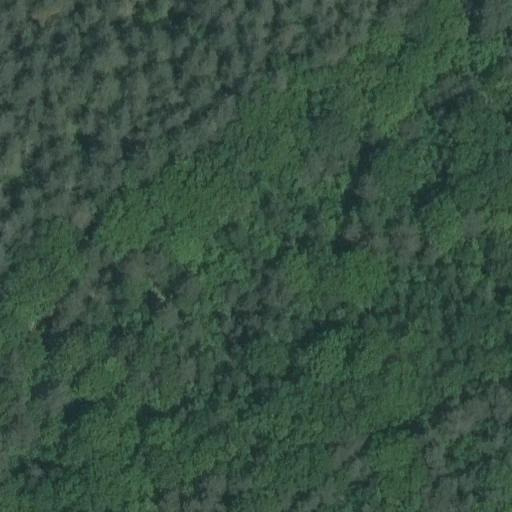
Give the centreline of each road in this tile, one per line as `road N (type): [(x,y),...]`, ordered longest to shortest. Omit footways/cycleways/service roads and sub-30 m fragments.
road 1 (track): [(0,299),(460,17),(460,0)]
road 2 (track): [(511,189),(460,17)]
